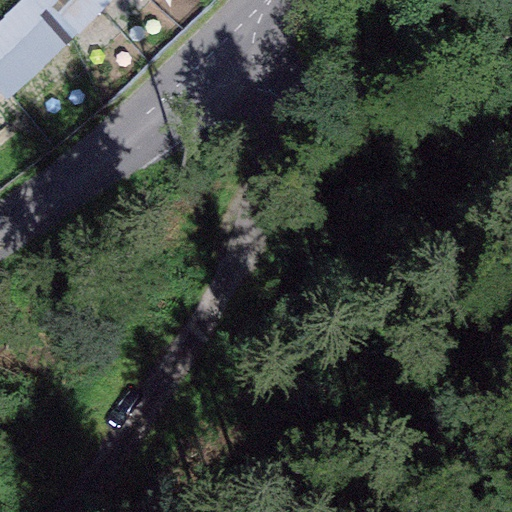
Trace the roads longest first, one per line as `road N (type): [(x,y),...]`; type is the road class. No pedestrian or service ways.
road 1 (track): [(287,80),(249,235),(100,482),(73,511)]
road 2 (unclassified): [(162,101),(511,42)]
road 3 (unclassified): [(162,101),(0,216)]
road 4 (unclassified): [(162,101),(267,0)]
